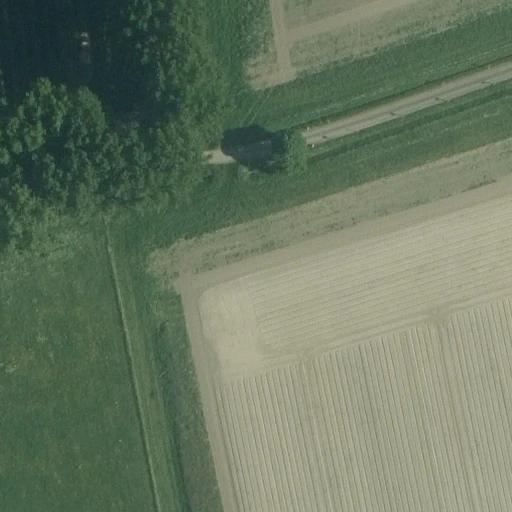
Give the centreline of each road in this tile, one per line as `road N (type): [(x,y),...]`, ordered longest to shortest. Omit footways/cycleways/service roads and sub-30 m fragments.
road 1 (track): [(0,204),(132,138)]
road 2 (track): [(154,0),(155,103),(132,138)]
